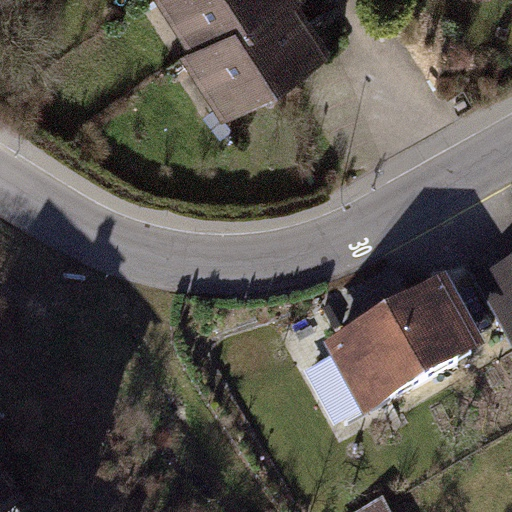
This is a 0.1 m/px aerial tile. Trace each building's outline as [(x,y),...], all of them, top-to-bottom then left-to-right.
[(165,0),(170,8),(183,0),(165,0)] [(185,0),(170,10),(185,33),(196,34),(210,57),(301,0),(185,0)] [(301,1),(197,65),(212,88),(223,90),(237,113),(333,53),(301,1)] [(511,276),(490,289),(511,328),(511,276)] [(449,307),(337,366),(371,430),(483,371),(449,307)]
